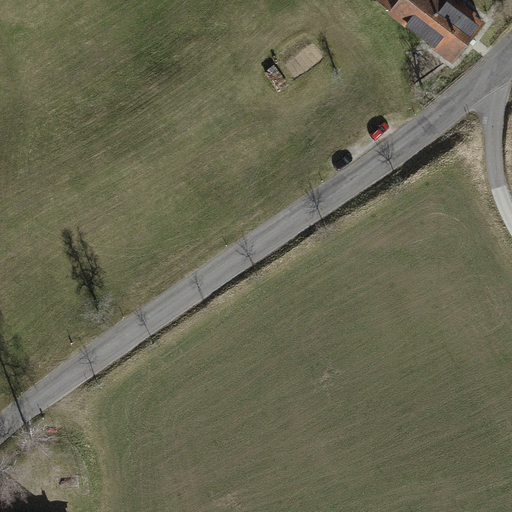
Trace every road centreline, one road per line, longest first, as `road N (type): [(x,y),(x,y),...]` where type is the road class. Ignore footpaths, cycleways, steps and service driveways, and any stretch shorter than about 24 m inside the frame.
road 1 (unclassified): [(0,431),(67,376),(398,149),(491,73)]
road 2 (unclassified): [(491,73),(497,177),(511,217)]
